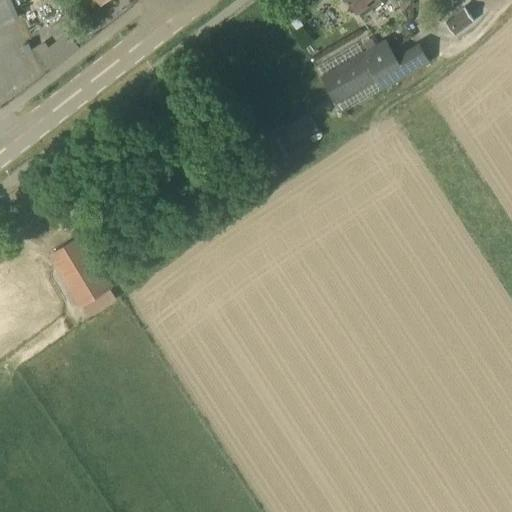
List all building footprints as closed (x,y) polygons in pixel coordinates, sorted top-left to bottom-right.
[(0,0),(0,26),(19,18),(11,0),(0,0)] [(347,0),(357,12),(368,5),(372,11),(387,0),(347,0)] [(454,35),(474,21),(465,8),(445,22),(454,35)] [(65,30),(35,51),(47,68),(77,48),(65,30)] [(395,58),(386,42),(362,55),(357,46),(317,68),(343,113),(429,62),(419,44),(395,58)] [(102,307),(116,298),(79,238),(51,255),(81,303),(95,295),(102,307)]
